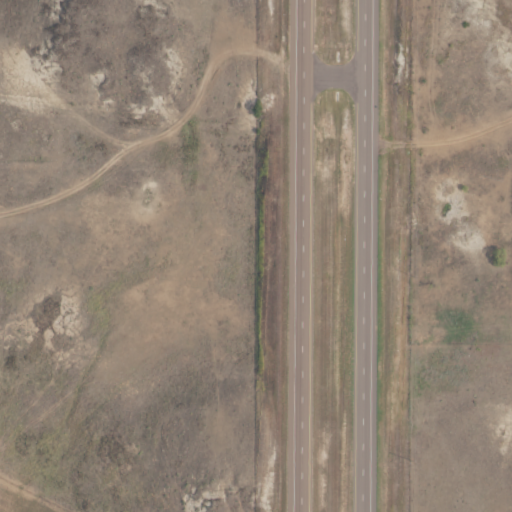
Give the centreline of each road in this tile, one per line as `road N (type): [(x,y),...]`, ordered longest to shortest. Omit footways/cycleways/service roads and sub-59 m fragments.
road 1 (primary): [(304,0),(301,511)]
road 2 (primary): [(364,511),(366,144)]
road 3 (residential): [(0,213),(93,182),(200,102),(225,60),(259,51),(304,73)]
road 4 (track): [(366,144),(462,138),(511,108)]
road 5 (primary): [(366,144),(367,0)]
